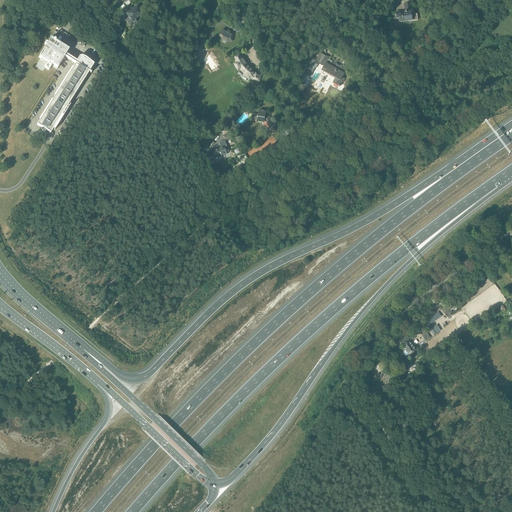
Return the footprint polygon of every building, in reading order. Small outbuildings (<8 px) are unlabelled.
[(405,13),(396,14),(397,19),(399,18),(399,22),(412,21),(418,20),(418,15),(413,15),(413,11),(411,11),(410,4),(405,4),(404,4),(405,12),(405,13)] [(137,7),(127,14),(130,19),(127,21),(130,26),(137,22),(135,19),(142,14),(137,7)] [(219,35),(223,38),(222,39),(227,41),(227,40),(232,41),(233,33),(230,33),(227,31),(226,31),(224,29),(220,34),(219,35)] [(51,38),(39,57),(57,69),(69,50),(58,43),(60,41),(58,39),(56,42),(51,38)] [(200,52),(196,54),(199,59),(208,53),(205,49),(203,50),(202,48),(199,50),(200,52)] [(311,64),(306,73),(311,76),(313,72),(314,71),(316,67),(318,69),(320,65),(322,67),(323,65),(325,66),(323,70),(326,72),(328,73),(327,73),(330,75),(331,74),(332,75),(332,76),(335,78),(336,77),(336,78),(333,83),(339,86),(342,82),(343,82),(344,79),(342,78),(344,74),(343,73),(345,69),(345,68),(343,67),(342,68),(340,66),(337,64),(336,64),(335,65),(332,63),(333,61),(332,61),(331,61),(331,60),(330,59),(329,60),(328,59),(329,58),(329,57),(320,52),(320,53),(315,61),(313,65),(311,64)] [(236,64),(234,65),(235,65),(236,67),(237,68),(238,70),(238,71),(240,69),(241,71),(242,70),(245,73),(244,74),(244,75),(249,78),(250,76),(254,79),(253,79),(259,81),(261,75),(256,73),(255,74),(252,72),(254,71),(250,68),(245,62),(244,62),(243,60),(244,59),(241,55),(236,57),(238,61),(237,61),(235,62),(236,64)] [(37,124),(37,125),(50,133),(53,129),(55,130),(68,109),(66,108),(76,92),(86,76),(94,64),(87,59),(86,59),(86,58),(85,58),(84,57),(83,57),(82,57),(82,56),(81,56),(80,57),(77,61),(74,59),(72,62),(75,63),(73,68),(37,124)] [(252,114),(251,120),(265,122),(273,134),(278,130),(274,125),(267,117),(266,117),(265,117),(266,112),(259,111),(258,115),(252,114)] [(221,148),(212,151),(215,159),(220,157),(219,156),(226,153),(225,150),(228,149),(224,141),(219,143),(221,148)] [(447,311),(451,315),(451,314),(452,313),(451,311),(462,303),(459,299),(447,307),(446,308),(447,311)] [(445,307),(441,310),(448,318),(451,315),(445,307)] [(423,329),(420,325),(414,330),(417,334),(420,332),(423,336),(426,334),(423,329)] [(405,357),(407,357),(408,359),(410,357),(408,356),(415,351),(405,337),(398,342),(401,346),(402,345),(403,347),(402,348),(405,351),(402,353),(405,357)] [(398,374),(391,379),(394,383),(401,378),(398,374)]
